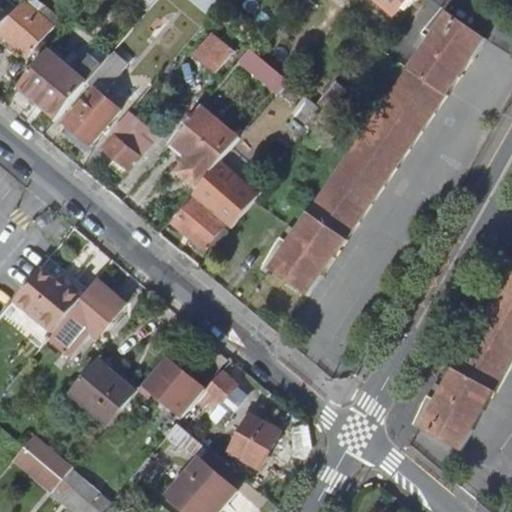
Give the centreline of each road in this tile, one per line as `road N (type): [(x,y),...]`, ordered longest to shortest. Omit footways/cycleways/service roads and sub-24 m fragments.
road 1 (residential): [(356,433),(0,132)]
road 2 (residential): [(356,433),(511,161)]
road 3 (residential): [(453,511),(356,433)]
